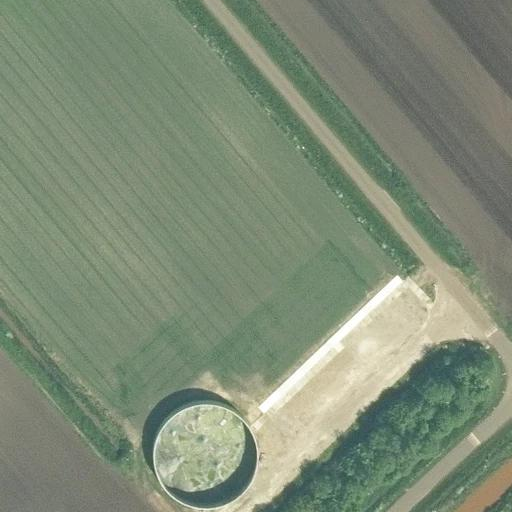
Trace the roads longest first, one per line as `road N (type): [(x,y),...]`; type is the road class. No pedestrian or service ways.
road 1 (unclassified): [(511,357),(209,0)]
road 2 (unclassified): [(395,511),(511,403)]
